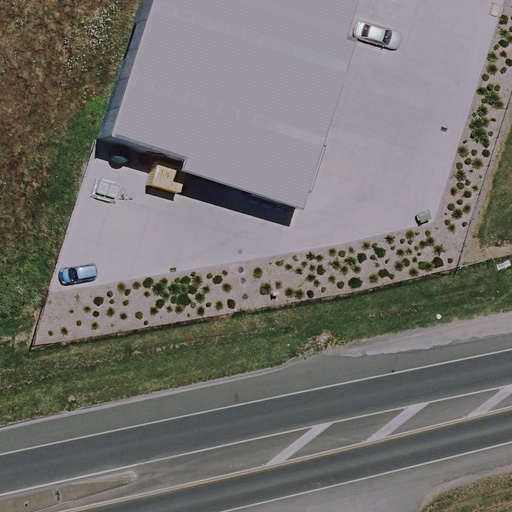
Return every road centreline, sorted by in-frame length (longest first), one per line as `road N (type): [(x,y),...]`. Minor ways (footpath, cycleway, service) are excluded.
road 1 (primary): [(0,476),(123,450),(278,449)]
road 2 (primary): [(278,449),(511,396)]
road 3 (primary): [(278,449),(140,511)]
